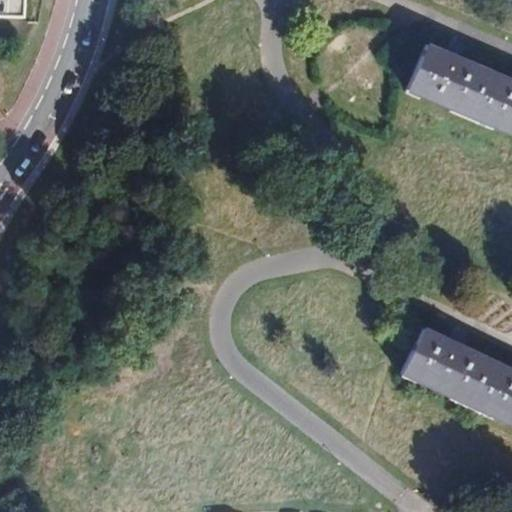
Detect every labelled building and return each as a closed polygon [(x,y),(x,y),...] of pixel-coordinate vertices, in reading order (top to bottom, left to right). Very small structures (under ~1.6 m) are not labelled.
[(16,0),(0,0),(0,19),(15,20),(16,0)] [(439,38),(435,48),(449,55),(453,45),(446,41),(439,38)] [(449,55),(435,48),(420,41),(399,85),(511,137),(511,83),(510,83),(449,55)] [(511,378),(452,350),(439,343),(410,329),(389,373),(511,433),(511,378)] [(443,333),(439,343),(452,350),(457,340),(450,336),(443,333)]
